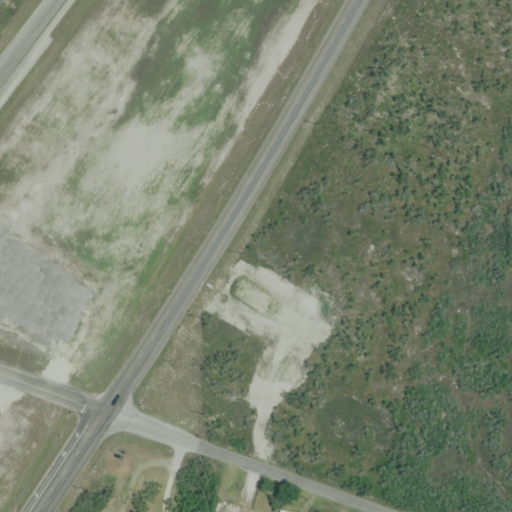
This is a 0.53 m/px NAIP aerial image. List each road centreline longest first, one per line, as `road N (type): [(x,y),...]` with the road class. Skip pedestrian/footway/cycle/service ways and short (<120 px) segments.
road 1 (trunk): [(36,511),(218,230),(352,0)]
road 2 (tertiary): [(383,511),(101,413)]
